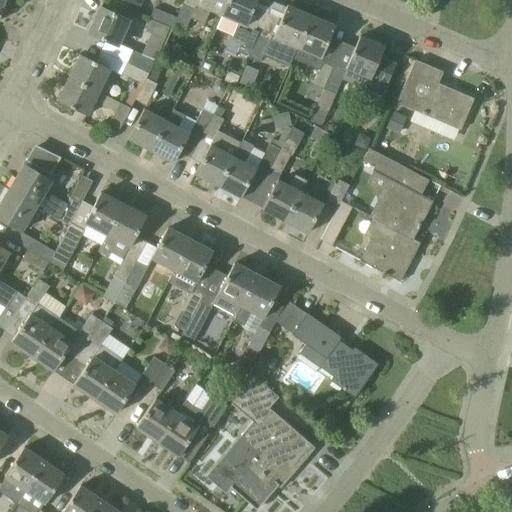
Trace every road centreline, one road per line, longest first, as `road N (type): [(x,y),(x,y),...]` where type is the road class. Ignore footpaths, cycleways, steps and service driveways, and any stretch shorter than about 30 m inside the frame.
road 1 (residential): [(443,342),(7,110)]
road 2 (residential): [(322,511),(392,424),(443,342)]
road 3 (residential): [(163,511),(0,399)]
road 4 (residential): [(511,57),(482,59),(345,0)]
road 5 (residential): [(7,110),(55,0)]
